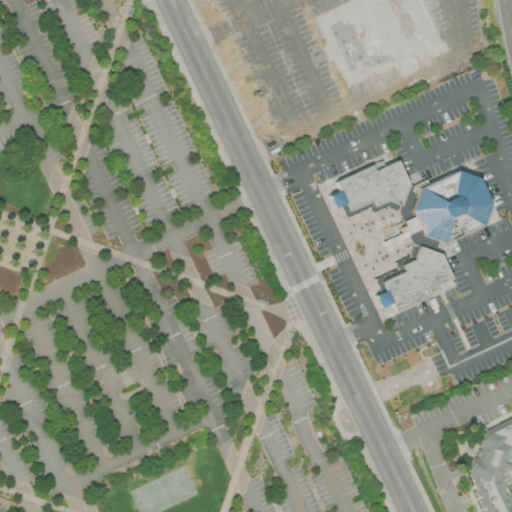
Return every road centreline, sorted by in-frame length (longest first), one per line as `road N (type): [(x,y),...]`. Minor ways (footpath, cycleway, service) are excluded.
road 1 (tertiary): [(331,343),(168,0)]
road 2 (tertiary): [(412,511),(331,343)]
